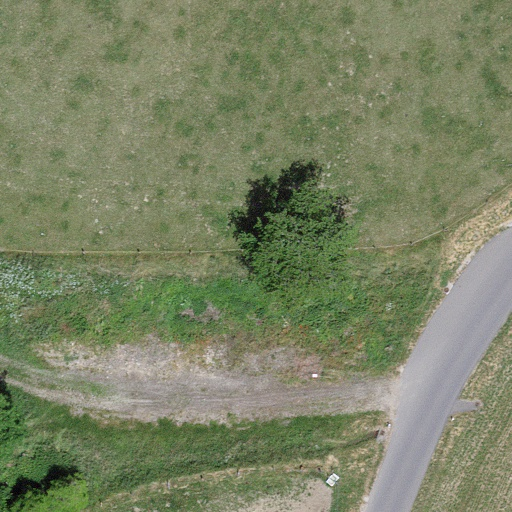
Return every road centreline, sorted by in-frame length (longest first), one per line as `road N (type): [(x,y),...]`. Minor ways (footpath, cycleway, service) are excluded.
road 1 (track): [(0,365),(114,420),(430,401)]
road 2 (unclassified): [(511,275),(430,401),(386,511)]
